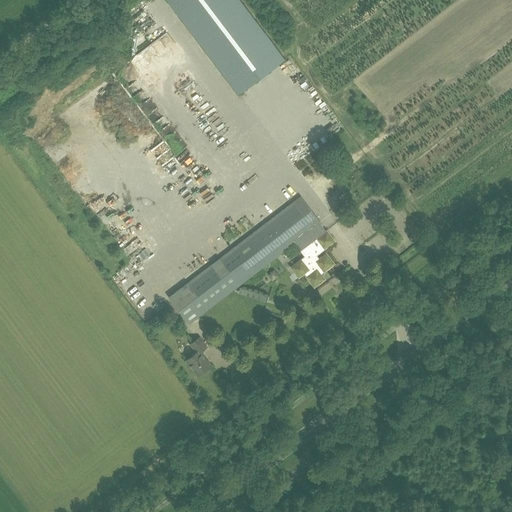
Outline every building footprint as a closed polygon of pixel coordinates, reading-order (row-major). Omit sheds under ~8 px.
[(239,0),(169,0),(242,97),(287,63),(239,0)] [(180,61),(184,59),(179,50),(175,53),(180,61)] [(154,118),(157,125),(167,122),(164,114),(154,118)] [(259,184),(267,180),(265,175),(256,180),(259,184)] [(301,195),(169,297),(190,324),(296,243),(321,224),(322,223),(301,195)] [(316,255),(335,241),(327,231),(327,232),(321,224),(296,243),(302,250),(299,253),(303,258),(302,259),(301,259),(291,267),(299,277),(305,273),(307,276),(315,287),(325,279),(321,274),(334,263),(326,253),(319,259),(316,255)] [(419,229),(413,234),(416,239),(423,234),(419,229)] [(130,243),(124,245),(127,252),(133,249),(130,243)] [(198,376),(212,365),(202,352),(208,347),(200,337),(191,344),(197,352),(186,360),(198,376)]
